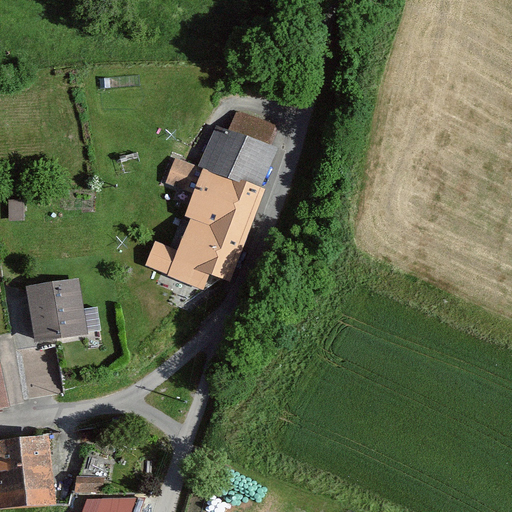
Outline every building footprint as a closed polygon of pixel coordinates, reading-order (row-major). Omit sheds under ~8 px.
[(280,149),(218,128),(198,168),(175,158),(165,183),(193,194),(178,251),(155,242),(146,267),(204,292),(209,276),(231,284),(280,149)] [(79,279),(25,287),(35,343),(96,334),(102,333),(98,307),(84,308),(79,279)] [(0,409),(10,408),(0,361),(0,409)] [(49,437),(0,441),(0,508),(56,506),(49,437)] [(100,493),(106,474),(82,467),(77,487),(100,493)] [(108,492),(102,511),(139,511),(142,502),(108,492)]
